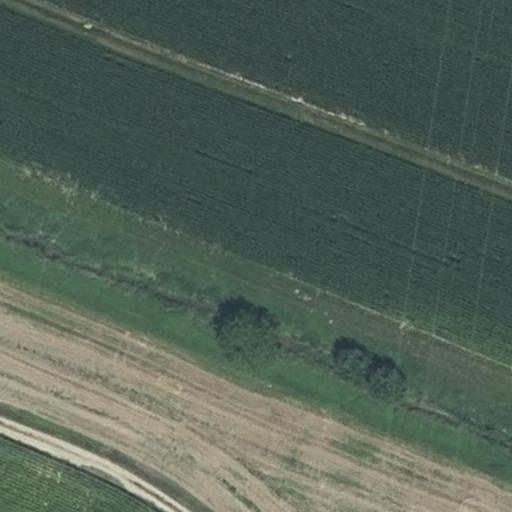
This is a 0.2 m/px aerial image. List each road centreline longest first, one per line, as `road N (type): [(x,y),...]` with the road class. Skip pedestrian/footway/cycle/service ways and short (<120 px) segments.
road 1 (track): [(15,0),(511,190)]
road 2 (track): [(0,423),(126,477),(178,511)]
